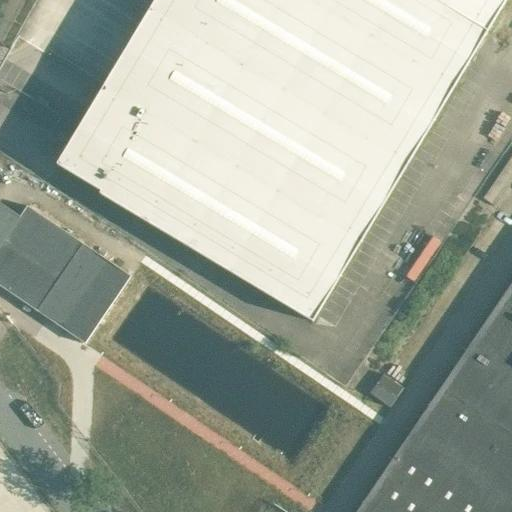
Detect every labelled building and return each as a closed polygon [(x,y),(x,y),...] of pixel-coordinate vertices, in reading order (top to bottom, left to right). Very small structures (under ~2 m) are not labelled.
[(432,0),(145,0),(62,169),(326,325),(487,32),(432,0)] [(433,0),(487,32),(506,0),(433,0)] [(28,206),(20,217),(0,202),(0,285),(86,344),(131,276),(28,206)] [(511,511),(511,283),(356,511),(511,511)] [(382,376),(372,394),(390,405),(401,388),(382,376)]
